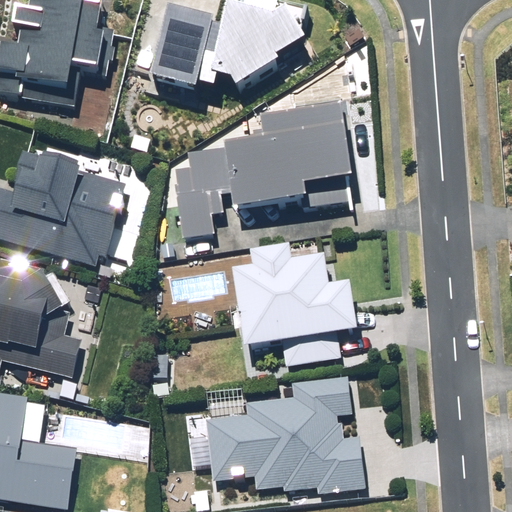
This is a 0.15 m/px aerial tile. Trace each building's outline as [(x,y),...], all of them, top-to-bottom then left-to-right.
[(78,0),(36,0),(35,27),(25,27),(23,56),(0,55),(0,101),(26,102),(26,94),(36,95),(35,113),(80,115),(81,81),(108,82),(109,45),(103,45),(104,16),(78,15),(78,0)] [(283,65),(260,81),(271,97),(294,80),(283,65)] [(356,193),(347,123),(267,133),(269,153),(191,163),(193,179),(169,182),(174,225),(183,224),(186,248),(219,244),(216,224),(226,223),(223,204),(237,202),(239,223),(311,214),(309,199),(356,193)] [(11,176),(24,179),(19,198),(0,192),(0,244),(98,272),(100,262),(108,265),(128,195),(86,184),(90,169),(47,157),(44,167),(16,159),(11,176)] [(261,280),(240,283),(250,361),(363,347),(357,295),(334,298),(330,269),(298,273),(296,258),(259,262),(261,280)] [(46,279),(0,269),(0,382),(4,368),(74,386),(84,347),(63,342),(68,319),(46,279)] [(356,422),(350,383),(294,392),(296,404),(247,411),(248,421),(206,427),(215,490),(257,484),(259,498),(283,495),(284,501),(318,496),(319,502),(366,495),(359,444),(347,446),(343,424),(356,422)] [(0,506),(38,511),(69,511),(78,456),(25,448),(31,406),(0,401),(0,506)] [(211,511),(212,493),(194,492),(193,511),(211,511)]
